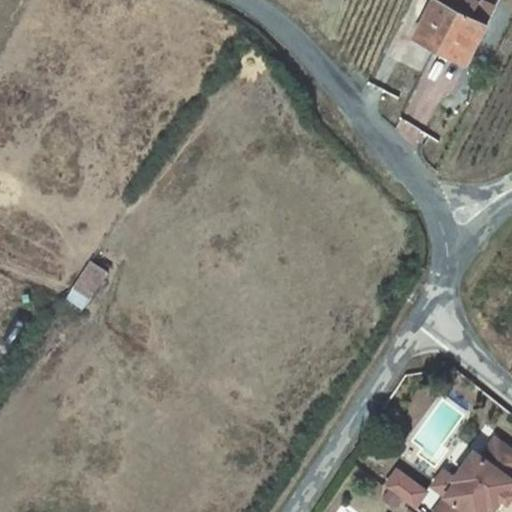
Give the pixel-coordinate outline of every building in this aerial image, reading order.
[(437,0),(418,39),(470,65),(490,25),(484,22),(492,6),(478,0),(439,0),(439,1),(437,0)] [(87,310),(110,271),(92,261),(69,299),(87,310)] [(447,493),(433,511),(483,511),(490,503),(495,507),(502,497),(508,489),(511,483),(511,476),(510,475),(511,472),(511,448),(494,435),(481,453),(474,448),(455,476),(454,477),(457,479),(447,493)] [(411,479),(396,467),(385,483),(400,494),(411,479)] [(455,476),(443,468),(433,483),(447,493),(457,479),(454,477),(455,476)] [(425,488),(411,479),(400,494),(414,504),(425,488)] [(503,511),(508,489),(502,497),(499,511),(503,511)]
